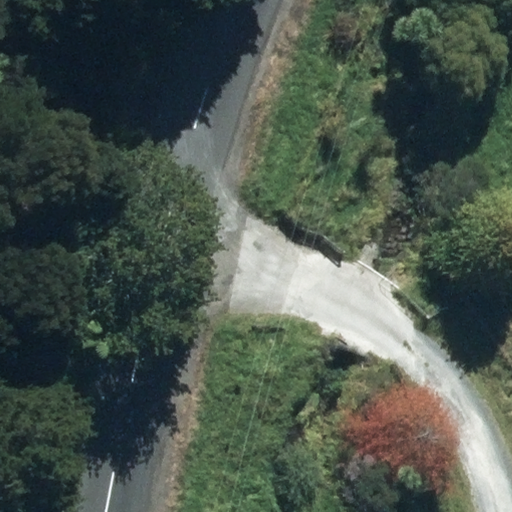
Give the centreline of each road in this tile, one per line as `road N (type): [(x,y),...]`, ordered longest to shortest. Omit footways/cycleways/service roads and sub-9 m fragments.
road 1 (unclassified): [(104,511),(161,270),(242,0)]
road 2 (track): [(161,270),(347,318),(451,398),(490,511)]
